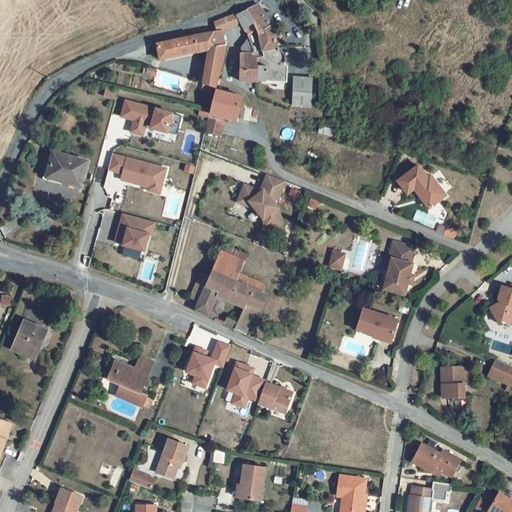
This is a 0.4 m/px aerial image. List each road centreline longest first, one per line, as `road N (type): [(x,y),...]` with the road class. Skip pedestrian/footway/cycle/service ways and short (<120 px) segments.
road 1 (residential): [(251,0),(67,75),(23,132),(0,187)]
road 2 (residential): [(403,408),(104,288)]
road 3 (residential): [(104,288),(7,511)]
road 4 (residential): [(511,221),(425,300),(403,408)]
road 5 (residential): [(403,408),(511,468)]
